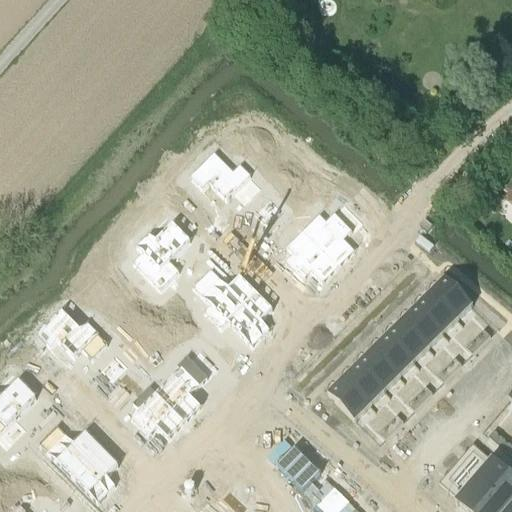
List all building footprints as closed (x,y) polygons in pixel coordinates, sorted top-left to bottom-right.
[(215,156),(189,182),(202,196),(209,189),(226,206),(235,198),(245,208),(262,191),(252,181),(240,169),(234,175),(215,156)] [(270,202),(252,220),(262,229),(279,212),(270,202)] [(319,219),(302,235),(339,273),(356,256),(345,244),(363,227),(344,208),(326,225),(319,219)] [(142,258),(135,265),(153,284),(160,277),(170,287),(187,270),(177,260),(191,246),(173,227),(156,244),(149,237),(135,251),(142,258)] [(292,259),(283,267),(302,287),(311,278),(322,290),(339,273),(302,235),(285,252),(292,259)] [(212,274),(192,293),(201,302),(226,328),(257,297),(240,280),(229,291),(221,283),(212,274)] [(445,283),(430,298),(457,325),(472,310),(445,283)] [(257,297),(226,328),(252,353),(271,334),(263,325),(274,315),(257,297)] [(430,298),(415,312),(442,340),(457,325),(430,298)] [(415,312),(401,327),(428,354),(442,340),(415,312)] [(63,314),(37,340),(50,353),(57,346),(74,364),(82,355),(93,365),(110,348),(100,338),(88,326),(81,333),(63,314)] [(401,327),(386,341),(413,368),(428,354),(401,327)] [(478,335),(472,341),(481,349),(486,344),(478,335)] [(386,341),(372,355),(399,383),(413,368),(386,341)] [(472,341),(466,346),(475,355),(481,349),(472,341)] [(125,350),(117,359),(123,366),(132,358),(125,350)] [(199,354),(190,364),(209,383),(218,373),(199,354)] [(372,355),(357,370),(384,397),(399,383),(372,355)] [(116,358),(100,374),(112,386),(127,370),(116,358)] [(156,397),(155,398),(185,429),(202,412),(191,400),(199,392),(209,383),(190,364),(187,360),(175,371),(179,375),(156,397)] [(449,364),(443,369),(452,378),(457,372),(449,364)] [(443,369),(437,375),(446,383),(452,378),(443,369)] [(357,370),(343,384),(370,411),(384,397),(357,370)] [(0,439),(6,433),(16,444),(34,426),(23,416),(37,403),(19,384),(1,401),(0,399),(0,439)] [(343,384),(328,399),(355,427),(370,411),(343,384)] [(138,415),(129,423),(148,442),(157,434),(168,445),(185,429),(155,398),(156,397),(149,391),(131,408),(138,415)] [(420,392),(414,398),(423,407),(428,401),(420,392)] [(414,398),(408,404),(417,412),(423,407),(414,398)] [(391,421),(385,427),(394,435),(399,430),(391,421)] [(385,427),(379,432),(388,441),(394,435),(385,427)] [(58,430),(38,450),(47,459),(72,484),(103,454),(86,437),(75,448),(66,439),(58,430)] [(500,435),(492,444),(498,449),(506,440),(500,435)] [(506,440),(498,449),(504,454),(511,445),(506,440)] [(473,448),(439,487),(459,505),(493,466),(473,448)] [(103,454),(72,484),(98,510),(117,490),(109,482),(120,471),(103,454)] [(511,511),(511,482),(493,466),(459,505),(461,506),(463,504),(471,511),(511,511)]
